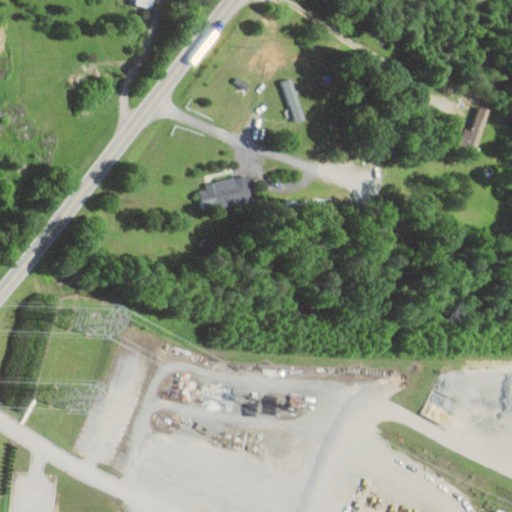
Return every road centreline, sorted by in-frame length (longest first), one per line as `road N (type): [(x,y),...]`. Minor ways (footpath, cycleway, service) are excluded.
road 1 (primary): [(0,295),(233,0)]
road 2 (residential): [(156,103),(366,184)]
